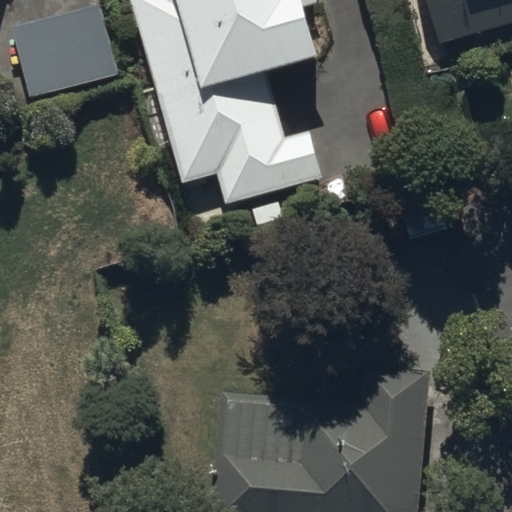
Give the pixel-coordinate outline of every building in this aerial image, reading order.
[(124,69),(106,0),(96,0),(13,21),(31,92),(124,69)] [(289,144),(271,85),(326,68),(310,14),(322,10),(319,0),(138,0),(132,2),(200,224),(327,186),(312,137),(289,144)] [(511,0),(429,0),(444,49),(511,29),(511,0)] [(220,511),(421,511),(432,376),(369,372),(366,412),(229,401),(220,511)] [(63,511),(52,468),(0,481),(0,511),(63,511)]
